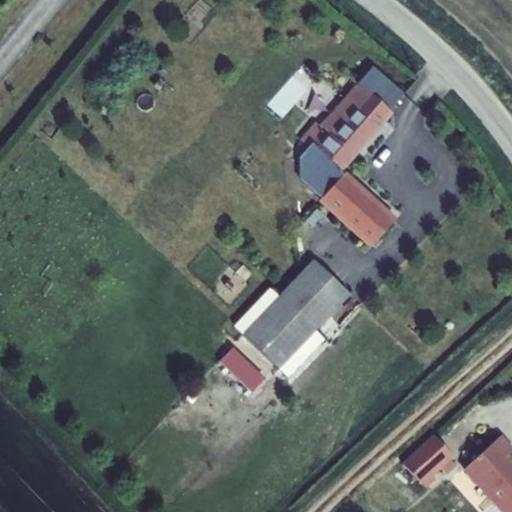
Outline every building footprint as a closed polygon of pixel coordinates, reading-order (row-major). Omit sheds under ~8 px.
[(393,101),(363,75),(354,85),(313,130),(309,126),(292,145),(298,151),(282,168),(278,173),(299,192),(288,204),(329,241),(340,230),(357,246),(362,250),(366,245),(384,225),(327,174),(383,111),(393,101)] [(268,371),(338,298),(304,265),(271,299),(234,338),(268,371)] [(251,395),(265,380),(230,348),(216,363),(251,395)] [(423,479),(456,452),(439,431),(406,459),(423,479)] [(469,468),(505,511),(511,511),(511,441),(507,436),(469,468)]
